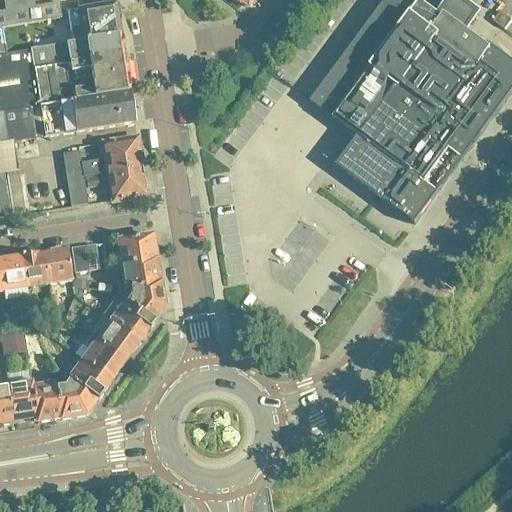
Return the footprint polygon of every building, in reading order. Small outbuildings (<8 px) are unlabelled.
[(2,0),(5,12),(34,7),(32,0),(2,0)] [(452,0),(440,17),(433,13),(416,0),(386,0),(310,103),(336,122),(358,138),(337,168),(415,226),(511,94),(511,64),(500,55),(488,46),(484,51),(481,49),(462,35),(463,35),(462,34),(477,15),(456,0),(452,0)] [(69,17),(68,14),(68,13),(67,2),(34,7),(5,12),(0,12),(0,54),(6,54),(3,27),(69,17)] [(69,17),(71,34),(32,40),(33,50),(49,47),(122,38),(117,5),(116,4),(78,10),(79,12),(68,13),(68,14),(69,17)] [(505,31),(511,21),(500,13),(493,22),(505,31)] [(125,56),(122,38),(49,47),(33,50),(32,50),(35,70),(124,56),(125,56)] [(130,93),(124,56),(35,70),(32,50),(6,54),(0,54),(0,114),(3,114),(40,107),(130,93)] [(0,147),(11,146),(135,127),(131,93),(130,93),(40,107),(3,114),(0,114),(0,147)] [(142,168),(137,139),(101,145),(103,160),(79,164),(81,178),(106,174),(142,168)] [(79,164),(77,153),(61,156),(70,209),(86,206),(81,178),(79,164)] [(146,197),(142,168),(106,174),(110,203),(146,197)] [(16,173),(0,175),(0,220),(12,218),(23,217),(16,173)] [(98,177),(85,179),(87,189),(99,188),(98,177)] [(156,261),(152,236),(117,242),(120,256),(118,256),(119,266),(156,261)] [(89,272),(85,247),(71,249),(75,274),(89,272)] [(72,282),(67,250),(44,253),(49,286),(72,282)] [(49,286),(44,253),(21,257),(27,289),(49,286)] [(27,289),(21,257),(0,260),(0,266),(4,293),(5,301),(28,297),(27,289)] [(160,284),(156,261),(119,266),(119,268),(121,267),(123,280),(118,281),(119,291),(130,290),(160,285),(160,284)] [(111,293),(112,286),(98,284),(98,291),(111,293)] [(164,309),(160,285),(130,290),(132,297),(127,304),(154,323),(164,309)] [(154,323),(127,304),(120,299),(115,307),(112,305),(103,317),(139,343),(148,331),(149,332),(155,324),(154,323)] [(44,317),(59,317),(59,303),(44,303),(44,317)] [(139,343),(103,317),(95,329),(97,331),(92,338),(125,362),(139,343)] [(24,334),(23,324),(9,326),(10,336),(24,334)] [(25,354),(23,337),(1,340),(3,357),(25,354)] [(125,362),(92,338),(86,347),(90,350),(82,361),(111,382),(125,362)] [(50,375),(56,372),(50,360),(44,363),(50,375)] [(111,382),(82,361),(74,373),(69,369),(63,378),(69,382),(96,402),(97,402),(103,394),(102,394),(111,382)] [(85,416),(96,402),(69,382),(65,389),(57,390),(62,420),(85,416)] [(37,419),(32,388),(31,383),(22,384),(22,385),(8,387),(13,423),(37,419)] [(62,420),(57,390),(56,384),(32,388),(37,419),(37,424),(62,420)] [(0,424),(13,423),(8,387),(0,388),(0,424)]
